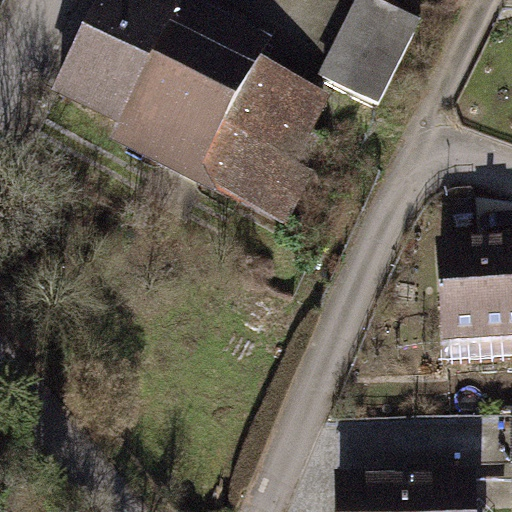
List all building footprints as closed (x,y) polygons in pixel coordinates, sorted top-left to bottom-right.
[(168,5),(158,0),(89,0),(45,86),(108,119),(168,5)] [(198,0),(170,0),(168,5),(108,119),(101,133),(257,210),(320,96),(245,55),(259,31),(198,0)] [(356,0),(319,76),(378,105),(420,21),(378,0),(356,0)] [(511,229),(428,235),(436,336),(511,330),(511,229)] [(244,322),(261,332),(276,308),(259,298),(244,322)] [(464,511),(464,466),(325,470),(326,511),(464,511)]
